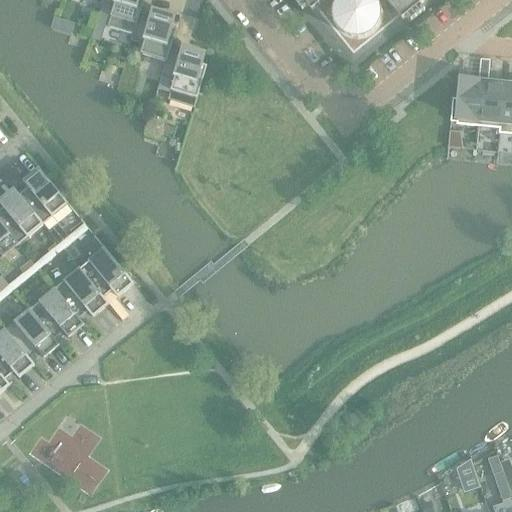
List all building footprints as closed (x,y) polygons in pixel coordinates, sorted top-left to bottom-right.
[(107,27),(133,35),(140,13),(140,14),(144,0),(101,0),(100,4),(113,8),(107,27)] [(303,0),(312,10),(323,0),(303,0)] [(335,11),(335,18),(338,25),(342,30),(348,34),(355,36),(363,35),(369,33),(375,28),(379,22),(380,15),(380,8),(377,1),(376,0),(338,0),(336,4),(335,11)] [(386,0),(402,19),(424,0),(386,0)] [(140,54),(166,62),(167,62),(170,50),(171,50),(177,29),(172,27),(175,17),(154,10),(152,17),(140,14),(140,13),(133,35),(131,41),(143,45),(140,54)] [(182,54),(171,50),(170,50),(167,62),(166,62),(161,78),(173,82),(168,99),(195,107),(207,65),(202,64),(205,53),(184,47),(182,54)] [(481,60),(479,71),(489,72),(490,61),(481,60)] [(479,71),(478,81),(483,82),(478,128),(500,130),(504,84),(488,82),(489,72),(479,71)] [(452,99),(450,123),(456,123),(456,125),(478,128),(483,82),(478,81),(460,79),(458,100),(452,99)] [(500,130),(499,135),(511,135),(511,84),(504,84),(500,130)] [(449,132),(448,149),(450,149),(450,147),(462,149),(463,149),(460,133),(449,132)] [(29,187),(20,195),(19,195),(27,205),(44,225),(69,204),(40,168),(24,181),(29,187)] [(0,203),(4,208),(0,210),(0,222),(2,225),(19,245),(44,225),(27,205),(19,195),(20,195),(15,188),(0,200),(0,203)] [(0,260),(19,245),(2,225),(0,222),(0,260)] [(85,223),(70,236),(78,238),(90,229),(85,223)] [(70,236),(60,244),(64,250),(78,238),(70,236)] [(60,244),(45,256),(54,259),(64,250),(60,244)] [(106,248),(80,269),(97,290),(104,299),(105,298),(114,291),(119,297),(135,284),(106,248)] [(45,256),(35,265),(39,270),(54,259),(45,256)] [(35,265),(21,276),(29,279),(39,270),(35,265)] [(80,269),(55,290),(72,310),(80,319),(81,319),(89,312),(94,318),(110,304),(105,298),(104,299),(97,290),(80,269)] [(21,276),(10,285),(15,291),(29,279),(21,276)] [(0,297),(4,299),(15,291),(10,285),(0,293),(0,297)] [(55,290),(30,310),(47,330),(55,340),(56,339),(64,332),(69,338),(86,325),(81,319),(80,319),(72,310),(55,290)] [(30,310),(7,330),(8,332),(21,347),(30,360),(31,359),(40,352),(45,358),(61,345),(56,339),(55,340),(47,330),(30,310)] [(129,316),(124,310),(117,316),(122,322),(129,316)] [(0,373),(5,380),(6,380),(15,373),(20,379),(36,366),(31,359),(30,360),(21,347),(8,332),(7,330),(0,335),(0,373)] [(0,395),(11,386),(6,380),(5,380),(0,373),(0,395)] [(455,471),(464,494),(480,488),(470,460),(455,471)] [(511,511),(511,500),(506,484),(506,485),(505,480),(496,484),(502,500),(492,503),(495,511),(511,511)] [(434,511),(431,502),(420,505),(422,511),(434,511)]
